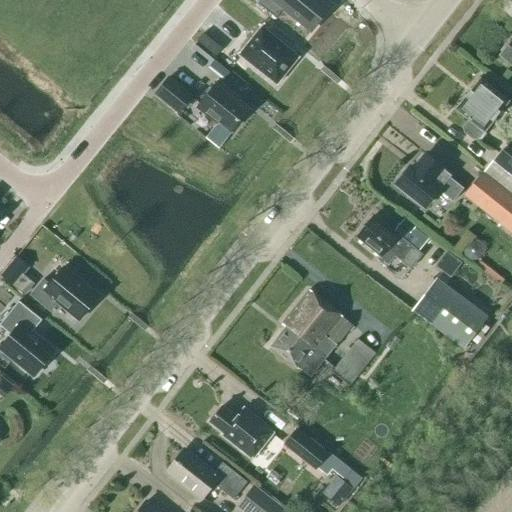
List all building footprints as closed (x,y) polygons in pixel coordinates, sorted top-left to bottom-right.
[(311,31),(331,6),(324,0),(275,0),(275,1),(274,0),(260,0),(258,3),(275,18),(283,8),(311,31)] [(299,57),(261,27),(239,55),(276,85),(299,57)] [(511,40),(510,43),(508,42),(500,51),(502,52),(501,55),(511,63),(511,40)] [(155,94),(178,113),(192,96),(169,77),(155,94)] [(455,109),(469,120),(463,127),(464,132),(473,140),(478,139),(508,101),(480,79),(455,109)] [(218,82),(197,107),(217,123),(218,121),(231,132),(249,110),(236,100),(237,98),(218,82)] [(217,150),(225,137),(214,130),(205,143),(217,150)] [(511,194),(511,158),(501,150),(483,173),(511,194)] [(425,207),(439,191),(452,201),(463,189),(448,177),(449,176),(441,169),(442,168),(425,155),(413,170),(409,167),(396,184),(425,207)] [(484,174),(483,173),(468,192),(469,192),(491,209),(506,221),(511,213),(511,195),(506,190),(484,174)] [(373,216),(357,237),(380,256),(378,259),(386,265),(394,255),(403,263),(411,269),(422,255),(414,249),(373,216)] [(409,233),(415,226),(405,218),(399,225),(409,233)] [(482,253),(481,246),(474,241),(467,242),(462,249),(464,256),(470,261),(477,259),(482,253)] [(16,257),(1,276),(12,285),(27,266),(16,257)] [(43,279),(30,295),(50,311),(58,302),(80,320),(99,297),(63,267),(49,284),(43,279)] [(412,311),(463,349),(487,317),(436,279),(412,311)] [(300,370),(310,377),(352,325),(309,290),(281,325),(285,328),(270,346),(300,370)] [(0,348),(34,376),(54,351),(32,333),(42,320),(18,301),(0,323),(0,326),(11,335),(0,347),(0,348)] [(375,354),(357,340),(332,371),(350,385),(375,354)] [(222,406),(209,422),(224,433),(223,435),(252,459),(273,432),(244,408),(236,418),(222,406)] [(329,454),(296,428),(283,445),(315,471),(317,469),(329,454)] [(213,484),(233,500),(247,482),(222,463),(213,474),(186,452),(169,472),(201,498),(213,484)] [(317,469),(327,476),(332,470),(344,479),(350,471),(329,454),(317,469)] [(353,489),(336,476),(322,494),(339,507),(353,489)] [(237,505),(245,511),(289,511),(290,511),(254,483),(237,505)] [(189,511),(187,510),(185,511),(160,511),(147,501),(137,511),(189,511)]
